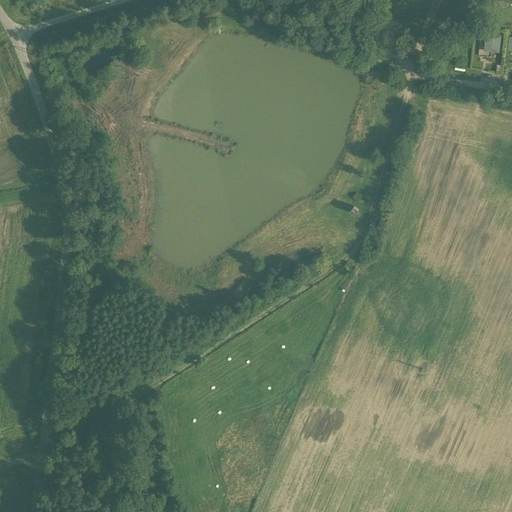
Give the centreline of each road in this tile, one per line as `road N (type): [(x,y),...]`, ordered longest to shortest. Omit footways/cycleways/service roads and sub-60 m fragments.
road 1 (track): [(41,457),(358,249),(413,70),(511,92)]
road 2 (unclassified): [(34,511),(70,201),(17,33),(0,4)]
road 3 (track): [(279,0),(413,70),(436,0)]
